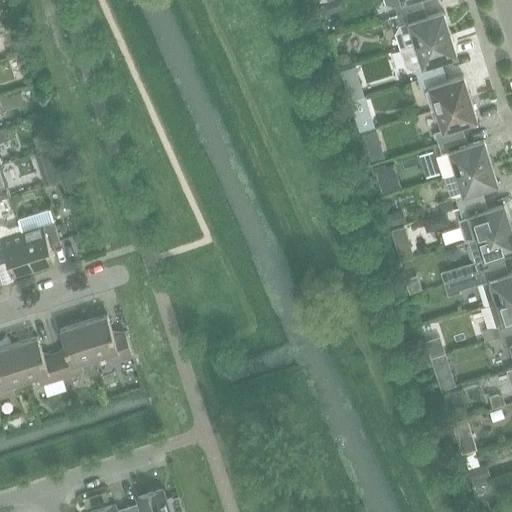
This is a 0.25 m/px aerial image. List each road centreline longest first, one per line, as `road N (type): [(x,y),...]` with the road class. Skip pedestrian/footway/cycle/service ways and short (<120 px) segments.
road 1 (residential): [(0,313),(124,275)]
road 2 (residential): [(47,488),(161,449)]
